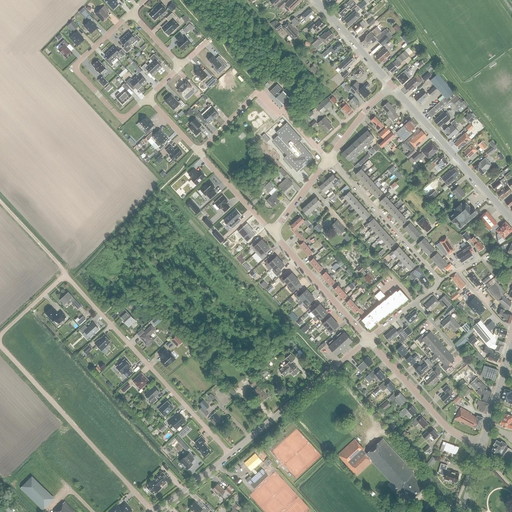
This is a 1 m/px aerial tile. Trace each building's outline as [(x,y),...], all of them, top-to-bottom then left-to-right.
[(105,0),(106,1),(107,2),(110,5),(109,6),(113,10),(117,6),(116,6),(118,4),(116,1),(117,0),(105,0)] [(289,0),(286,4),(282,0),(273,0),(271,3),(276,8),(277,6),(280,10),(285,6),(290,12),(297,5),(297,4),(300,0),(289,0)] [(349,4),(352,1),(351,0),(347,0),(344,3),(345,4),(343,6),(337,11),(341,16),(347,10),(349,8),(348,7),(350,5),(349,4)] [(368,1),(367,0),(364,0),(358,6),(361,10),(368,4),(366,2),(368,1)] [(154,9),(149,14),(154,20),(160,15),(160,16),(166,9),(160,2),(153,9),(154,9)] [(174,11),(177,5),(172,2),(169,8),(174,11)] [(106,18),(108,16),(106,13),(108,10),(104,6),(96,14),(102,21),(104,21),(106,19),(106,18)] [(314,18),(312,15),(313,13),(310,10),(309,11),(308,10),(302,16),(298,19),(303,24),(306,21),(310,18),(312,20),(314,18)] [(360,16),(355,11),(345,20),(349,26),(360,16)] [(174,30),(179,25),(175,20),(176,18),(172,13),(166,19),(169,22),(162,28),(165,32),(168,35),(171,33),(174,30)] [(97,28),(92,22),(94,20),(89,15),(87,17),(90,21),(84,26),(91,33),(97,28)] [(290,21),(295,27),(300,23),(294,17),(290,21)] [(370,26),(376,21),(372,17),(368,21),(366,22),(369,26),(370,26)] [(324,26),(320,21),(315,25),(313,23),(307,28),(309,31),(313,28),(317,33),(324,26)] [(366,24),(363,21),(359,24),(359,23),(353,29),(357,34),(363,28),(362,28),(366,24)] [(77,27),(72,22),(68,25),(74,31),(77,27)] [(294,37),(295,39),(298,36),(297,35),(298,34),(288,22),(282,28),(292,39),(294,37)] [(366,37),(360,41),(362,44),(363,43),(367,47),(371,43),(372,44),(378,40),(377,39),(377,38),(376,38),(379,35),(382,38),(378,42),(382,46),(389,40),(392,37),(388,32),(388,33),(385,30),(383,31),(378,26),(371,32),(366,37)] [(70,38),(78,46),(84,40),(79,35),(80,35),(77,31),(70,38)] [(331,40),(330,40),(334,36),(329,31),(326,34),(325,33),(320,38),(326,45),(331,40)] [(124,36),(132,45),(137,41),(138,42),(141,40),(136,35),(134,38),(129,32),(124,36)] [(413,39),(407,33),(401,38),(407,44),(413,39)] [(181,34),(176,39),(178,41),(179,40),(180,42),(177,45),(182,50),(190,43),(185,37),(184,38),(181,34)] [(132,45),(124,36),(120,41),(125,46),(123,48),(127,53),(131,49),(129,46),(131,44),(132,45)] [(319,41),(319,40),(317,37),(314,40),(310,43),(313,46),(319,41)] [(60,44),(56,47),(58,49),(58,50),(65,57),(71,52),(67,47),(69,45),(64,40),(60,44)] [(332,46),(327,50),(325,48),(320,52),(325,58),(331,52),(334,56),(343,47),(339,43),(333,48),(332,46)] [(114,46),(109,51),(118,60),(116,58),(119,56),(121,58),(123,57),(125,54),(121,50),(119,52),(114,46)] [(376,57),(381,62),(390,54),(384,48),(381,51),(381,52),(376,57)] [(400,63),(409,56),(412,52),(408,48),(396,59),(397,59),(393,63),(387,68),(389,72),(390,73),(391,73),(391,74),(397,68),(401,64),(400,63)] [(109,51),(105,55),(110,60),(107,62),(112,67),(114,65),(113,64),(118,60),(109,51)] [(152,61),(150,64),(157,71),(162,67),(156,62),(159,59),(154,54),(149,58),(152,61)] [(213,56),(208,61),(214,67),(216,69),(219,67),(221,69),(226,64),(219,57),(217,60),(213,56)] [(338,67),(343,72),(351,65),(352,65),(352,64),(352,63),(354,62),(353,61),(354,60),(351,56),(350,57),(349,56),(338,67)] [(106,68),(98,61),(96,63),(95,63),(93,64),(94,65),(93,66),(100,74),(106,68)] [(422,61),(416,66),(419,69),(425,64),(422,61)] [(150,64),(147,66),(145,64),(141,68),(145,72),(147,70),(152,76),(157,71),(150,64)] [(126,68),(119,74),(124,79),(128,76),(125,73),(129,70),(126,68)] [(200,68),(194,73),(201,81),(206,76),(209,79),(211,76),(207,72),(205,74),(200,68)] [(408,68),(405,70),(396,78),(399,81),(402,85),(411,77),(410,76),(412,74),(411,73),(411,72),(410,71),(408,68)] [(354,75),(352,76),(351,77),(354,80),(355,79),(356,80),(358,78),(358,79),(364,74),(359,69),(354,74),(354,75)] [(344,79),(349,74),(346,71),(341,75),(344,79)] [(135,78),(142,86),(146,81),(139,74),(137,72),(135,74),(137,76),(135,78)] [(431,77),(428,73),(422,78),(425,82),(431,77)] [(438,100),(440,102),(427,113),(431,118),(456,95),(454,93),(447,84),(438,74),(430,81),(439,91),(443,95),(438,100)] [(422,80),(420,78),(418,75),(415,78),(415,77),(407,84),(408,84),(405,86),(406,87),(405,88),(408,92),(412,88),(413,89),(416,86),(416,87),(420,83),(419,83),(422,80)] [(98,81),(103,87),(108,83),(103,77),(98,81)] [(246,90),(243,86),(246,83),(239,77),(235,81),(238,86),(233,91),(238,97),(246,90)] [(278,77),(276,79),(286,89),(287,87),(278,77)] [(137,90),(142,86),(135,78),(132,80),(130,78),(126,82),(130,87),(132,85),(137,90)] [(187,92),(192,88),(187,82),(184,85),(183,84),(180,87),(180,88),(178,90),(185,99),(190,95),(187,92)] [(351,88),(345,82),(342,85),(348,91),(351,88)] [(355,91),(358,88),(360,86),(356,82),(351,87),(355,91)] [(358,88),(355,91),(356,93),(358,91),(365,98),(370,93),(366,89),(369,86),(367,83),(363,86),(359,89),(358,88)] [(122,104),(131,96),(127,91),(129,89),(124,84),(122,86),(125,89),(120,94),(119,93),(116,96),(117,97),(116,97),(122,104)] [(270,91),(269,92),(270,92),(274,95),(276,97),(275,98),(276,99),(276,98),(283,106),(290,99),(283,92),(284,91),(283,91),(277,85),(278,85),(277,84),(277,85),(270,91)] [(437,91),(434,87),(428,93),(431,96),(437,91)] [(428,96),(423,90),(414,98),(419,104),(428,96)] [(231,103),(226,98),(229,95),(227,93),(224,95),(218,100),(220,102),(220,103),(223,106),(223,105),(226,108),(231,103)] [(359,103),(351,94),(349,97),(351,99),(349,101),(355,107),(359,103)] [(178,102),(171,95),(165,101),(173,110),(179,104),(182,108),(185,105),(181,100),(178,102)] [(321,115),(333,104),(327,98),(316,108),(321,115)] [(454,104),(460,112),(466,107),(462,102),(461,103),(458,100),(454,104)] [(341,108),(346,114),(351,110),(346,104),(345,104),(343,102),(341,104),(343,106),(341,108)] [(388,113),(387,114),(393,120),(398,116),(394,112),(396,111),(388,102),(382,107),(388,113)] [(206,110),(214,119),(219,115),(208,104),(206,106),(208,108),(206,110)] [(214,119),(206,110),(201,115),(209,123),(214,119)] [(447,112),(445,114),(444,112),(438,117),(434,121),(439,127),(444,123),(444,124),(450,119),(447,115),(448,114),(447,112)] [(470,113),(464,118),(469,124),(474,119),(474,118),(476,117),(473,113),(471,115),(470,113)] [(146,117),(145,118),(144,117),(142,120),(140,122),(145,128),(143,131),(147,135),(152,131),(150,129),(153,125),(146,117)] [(380,123),(375,117),(370,121),(376,126),(375,127),(377,130),(383,126),(380,123)] [(198,128),(202,125),(195,118),(190,123),(192,125),(189,128),(196,136),(201,131),(198,128)] [(318,123),(326,133),(332,128),(328,123),(328,122),(324,118),(318,123)] [(410,119),(396,133),(404,141),(412,133),(410,131),(416,125),(410,119)] [(458,131),(455,128),(457,126),(455,125),(457,124),(454,120),(451,123),(452,125),(448,128),(448,127),(444,131),(446,134),(449,138),(453,134),(454,135),(458,131)] [(318,124),(315,121),(310,125),(313,129),(318,124)] [(278,135),(273,140),(287,155),(284,158),(297,172),(303,166),(301,165),(305,161),(307,163),(313,157),(301,143),(300,144),(299,142),(302,139),(287,123),(286,123),(276,133),(278,135)] [(150,138),(154,143),(164,134),(160,129),(155,134),(152,132),(146,137),(149,139),(150,138)] [(414,148),(415,149),(423,142),(422,141),(426,137),(421,131),(421,132),(418,129),(414,133),(415,133),(404,143),(409,148),(412,146),(413,146),(412,147),(413,148),(414,148)] [(383,140),(387,135),(383,131),(379,135),(383,140)] [(370,133),(366,137),(372,144),(376,140),(370,133)] [(391,133),(379,144),(382,147),(387,143),(387,142),(394,136),(391,133)] [(462,146),(463,147),(471,139),(468,136),(465,133),(457,140),(458,141),(454,144),(459,149),(462,146)] [(168,138),(164,134),(154,143),(158,147),(160,150),(165,146),(163,144),(168,138)] [(265,134),(261,137),(267,143),(270,140),(265,134)] [(366,137),(362,141),(368,147),(372,144),(366,137)] [(362,141),(358,144),(364,151),(368,147),(362,141)] [(480,153),(482,155),(485,153),(483,151),(487,148),(482,142),(478,146),(482,151),(480,153)] [(358,144),(354,148),(360,155),(364,151),(358,144)] [(420,160),(425,155),(428,159),(438,150),(432,144),(420,154),(418,151),(409,160),(412,163),(418,158),(420,160)] [(468,157),(469,158),(477,151),(472,145),(464,152),(465,154),(464,155),(466,158),(468,157)] [(177,148),(174,150),(170,146),(166,150),(170,155),(169,155),(174,161),(182,154),(177,148)] [(354,148),(349,152),(355,158),(360,155),(354,148)] [(408,159),(416,152),(413,149),(405,156),(408,159)] [(349,152),(345,155),(351,162),(355,158),(349,152)] [(156,156),(154,158),(157,162),(163,156),(160,153),(156,156)] [(434,160),(426,167),(429,171),(434,167),(438,172),(441,169),(448,163),(446,160),(444,159),(445,158),(443,155),(439,159),(437,157),(434,160)] [(383,156),(379,159),(385,166),(389,162),(383,156)] [(379,159),(374,163),(380,170),(385,166),(379,159)] [(491,166),(485,159),(480,163),(479,163),(473,168),(477,171),(478,170),(482,175),(486,171),(486,170),(491,166)] [(374,163),(370,167),(376,173),(380,170),(374,163)] [(395,164),(389,170),(393,174),(399,168),(395,164)] [(370,167),(366,170),(372,177),(376,173),(370,167)] [(281,168),(278,171),(279,171),(284,177),(287,174),(281,168)] [(459,174),(454,169),(449,173),(449,172),(441,179),(448,186),(457,178),(456,177),(459,174)] [(205,176),(200,171),(197,174),(196,173),(197,173),(194,170),(189,175),(192,178),(191,179),(196,184),(205,176)] [(366,170),(362,174),(368,181),(372,177),(366,170)] [(333,174),(329,178),(335,185),(340,181),(333,174)] [(396,174),(392,178),(398,184),(402,181),(396,174)] [(286,179),(278,186),(284,192),(293,184),(288,178),(287,178),(286,179)] [(329,178),(324,182),(331,189),(335,185),(329,178)] [(392,178),(388,181),(394,188),(398,184),(392,178)] [(497,192),(503,187),(507,184),(503,178),(499,181),(492,187),(495,190),(497,192)] [(214,187),(209,181),(204,186),(203,185),(200,189),(205,195),(206,194),(210,199),(216,194),(212,189),(214,187)] [(388,181),(384,185),(390,192),(394,188),(388,181)] [(274,187),(269,182),(264,187),(268,192),(274,187)] [(324,182),(320,186),(326,193),(331,189),(324,182)] [(432,182),(422,191),(426,195),(436,186),(433,182),(432,182)] [(347,185),(341,191),(344,194),(348,190),(347,190),(349,188),(347,185)] [(384,185),(380,189),(386,195),(390,192),(384,185)] [(455,196),(462,190),(458,186),(452,192),(455,196)] [(511,192),(508,187),(504,190),(503,188),(497,193),(502,199),(511,192)] [(380,189),(375,192),(381,199),(386,195),(380,189)] [(462,190),(455,196),(458,200),(465,194),(462,190)] [(431,199),(437,194),(435,191),(429,196),(431,199)] [(276,192),(266,201),(273,208),(279,203),(276,199),(279,196),(276,192)] [(348,193),(341,200),(345,205),(353,198),(348,193)] [(413,193),(409,196),(415,203),(419,199),(413,193)] [(227,201),(222,196),(215,203),(219,208),(221,207),(224,211),(229,207),(225,203),(227,201)] [(409,196),(405,200),(411,207),(415,203),(409,196)] [(316,197),(312,201),(318,208),(322,204),(316,197)] [(353,198),(345,205),(349,209),(357,203),(353,198)] [(405,200),(400,204),(406,210),(411,207),(405,200)] [(312,201),(307,205),(313,212),(318,208),(312,201)] [(196,214),(200,211),(193,203),(190,207),(196,214)] [(357,203),(349,209),(354,214),(361,207),(357,203)] [(466,224),(472,219),(477,214),(472,208),(470,209),(465,203),(463,205),(462,206),(460,204),(456,207),(454,209),(456,211),(454,213),(448,218),(453,224),(455,222),(460,228),(466,224)] [(400,204),(396,207),(402,214),(406,210),(400,204)] [(307,205),(303,209),(309,216),(313,212),(307,205)] [(396,207),(392,211),(398,218),(402,214),(396,207)] [(428,209),(424,213),(430,220),(434,216),(428,209)] [(235,211),(224,221),(230,227),(230,226),(233,229),(239,223),(236,221),(241,217),(235,211)] [(365,211),(357,218),(361,223),(369,216),(365,211)] [(511,230),(505,223),(500,228),(486,212),(479,218),(492,233),(496,230),(497,231),(499,233),(497,235),(498,240),(499,241),(498,242),(500,244),(506,240),(504,238),(511,230)] [(424,213),(420,217),(426,223),(430,220),(424,213)] [(369,216),(361,223),(365,228),(373,221),(369,216)] [(420,217),(416,220),(422,227),(426,223),(420,217)] [(301,218),(297,222),(303,229),(307,225),(301,218)] [(416,220),(411,224),(417,231),(422,227),(416,220)] [(340,233),(341,234),(345,231),(343,229),(345,228),(337,221),(332,226),(339,234),(340,233)] [(373,221),(365,228),(370,232),(378,226),(373,221)] [(297,222),(293,226),(299,232),(303,229),(297,222)] [(247,223),(238,232),(247,242),(254,236),(255,235),(252,231),(253,230),(247,223)] [(314,228),(319,232),(321,234),(324,230),(318,224),(314,228)] [(411,224),(407,228),(413,234),(417,231),(411,224)] [(293,226),(289,230),(295,236),(299,232),(293,226)] [(385,231),(380,235),(387,243),(392,239),(385,231)] [(465,232),(461,235),(467,241),(470,238),(465,232)] [(219,234),(215,237),(221,243),(224,240),(219,234)] [(380,235),(375,240),(382,247),(387,243),(380,235)] [(448,255),(455,251),(446,237),(439,242),(448,255)] [(478,241),(478,242),(474,237),(471,240),(473,243),(472,243),(474,245),(479,252),(482,249),(483,250),(484,248),(484,247),(483,245),(482,246),(478,241)] [(258,251),(265,244),(261,240),(256,244),(254,242),(250,246),(253,250),(255,249),(258,251)] [(310,240),(304,246),(307,250),(314,244),(310,240)] [(375,240),(370,244),(377,252),(382,247),(375,240)] [(426,240),(420,246),(425,252),(434,244),(432,243),(430,245),(426,240)] [(270,249),(265,244),(258,251),(260,254),(258,255),(262,260),(266,256),(264,253),(270,249)] [(314,244),(307,250),(311,254),(318,248),(314,244)] [(434,244),(425,252),(431,258),(437,253),(433,248),(435,246),(434,244)] [(472,255),(468,250),(471,248),(468,244),(466,245),(462,248),(460,249),(462,252),(457,256),(461,263),(472,255)] [(507,252),(502,246),(498,249),(502,255),(507,252)] [(318,248),(311,254),(315,259),(321,252),(318,248)] [(321,252),(315,259),(318,263),(325,256),(321,252)] [(404,252),(399,257),(406,265),(411,260),(404,252)] [(239,262),(244,257),(241,253),(235,258),(239,262)] [(494,265),(499,258),(500,258),(495,254),(494,255),(489,261),(494,265)] [(439,255),(433,261),(439,267),(447,259),(446,257),(443,260),(439,255)] [(273,268),(280,261),(276,256),(271,261),(269,259),(265,263),(268,267),(270,265),(273,268)] [(510,265),(511,261),(501,256),(499,259),(510,265)] [(399,257),(394,261),(401,269),(406,265),(399,257)] [(447,259),(439,267),(445,273),(451,268),(447,263),(449,261),(447,259)] [(285,265),(280,261),(273,268),(275,270),(273,272),(277,276),(281,272),(279,270),(285,265)] [(394,261),(389,265),(396,273),(401,269),(394,261)] [(332,262),(325,268),(329,272),(336,266),(332,262)] [(361,264),(357,268),(361,272),(365,268),(361,264)] [(336,266),(329,272),(332,276),(339,270),(336,266)] [(430,283),(425,275),(424,275),(423,273),(419,267),(410,274),(414,279),(417,277),(419,279),(422,284),(423,283),(426,288),(430,285),(429,284),(430,283)] [(332,285),(336,281),(326,270),(322,275),(332,285)] [(339,270),(332,276),(336,281),(343,274),(339,270)] [(371,272),(365,276),(370,284),(376,280),(371,272)] [(288,285),(295,277),(291,273),(286,277),(284,275),(280,279),(283,283),(285,282),(288,285)] [(343,274),(336,281),(340,285),(347,279),(343,274)] [(451,277),(461,290),(466,286),(456,274),(451,277)] [(477,279),(478,278),(474,274),(469,278),(472,283),(473,282),(476,286),(481,283),(477,279)] [(484,285),(493,278),(490,274),(481,282),(484,285)] [(295,277),(288,285),(290,287),(288,289),(292,293),(296,289),(294,287),(300,282),(295,277)] [(485,285),(488,288),(498,302),(503,305),(502,309),(499,308),(498,314),(502,317),(502,319),(506,320),(505,322),(510,323),(511,316),(511,315),(508,314),(508,313),(504,312),(505,310),(504,310),(505,307),(509,310),(511,303),(502,296),(506,293),(494,278),(485,285)] [(353,288),(346,294),(350,298),(357,292),(353,288)] [(303,301),(310,294),(306,290),(301,294),(299,292),(295,296),(298,300),(300,299),(303,301)] [(400,290),(398,292),(396,291),(393,294),(402,304),(403,304),(409,299),(400,290)] [(375,296),(380,302),(386,297),(381,291),(375,296)] [(68,292),(59,300),(64,305),(67,302),(68,304),(71,302),(70,300),(73,297),(68,292)] [(357,292),(350,298),(353,302),(360,296),(357,292)] [(450,297),(453,301),(459,296),(457,292),(450,297)] [(315,299),(310,294),(303,301),(305,304),(303,306),(307,310),(311,306),(309,303),(315,299)] [(397,309),(402,304),(393,294),(391,296),(390,296),(387,298),(396,308),(397,309)] [(445,295),(439,300),(447,309),(452,305),(450,303),(450,302),(448,299),(445,295)] [(360,296),(353,302),(357,306),(364,300),(360,296)] [(73,297),(70,300),(71,302),(73,304),(78,309),(80,307),(81,307),(82,307),(73,297)] [(369,301),(374,307),(378,304),(376,302),(377,301),(374,297),(369,301)] [(425,305),(426,306),(425,308),(428,311),(429,310),(431,311),(440,303),(434,297),(425,305)] [(475,297),(467,304),(475,312),(476,311),(480,314),(485,309),(477,301),(478,300),(475,297)] [(391,313),(396,308),(387,298),(385,301),(384,300),(381,303),(390,313),(390,312),(391,313)] [(364,300),(357,306),(361,310),(368,304),(364,300)] [(390,313),(381,303),(379,305),(378,305),(376,308),(384,317),(385,317),(390,313)] [(316,316),(323,309),(319,304),(311,311),(316,316)] [(449,316),(455,310),(452,306),(445,312),(449,316)] [(49,315),(48,316),(48,317),(53,322),(55,320),(59,324),(65,318),(60,312),(58,314),(56,313),(51,308),(46,312),(49,315)] [(378,322),(384,317),(376,308),(369,314),(376,322),(377,321),(378,322)] [(323,309),(316,316),(320,320),(328,313),(323,309)] [(133,320),(124,310),(118,315),(123,321),(124,320),(128,325),(133,320)] [(418,315),(415,311),(411,315),(410,314),(405,318),(410,324),(418,317),(417,316),(418,315)] [(376,322),(369,314),(362,320),(366,324),(365,325),(368,328),(369,328),(370,329),(376,324),(375,323),(376,322)] [(157,316),(152,321),(155,325),(161,320),(157,316)] [(327,328),(335,321),(330,316),(322,324),(327,328)] [(460,327),(450,316),(442,323),(443,324),(441,325),(444,328),(446,327),(447,328),(449,326),(454,332),(460,327)] [(481,320),(472,327),(488,346),(492,348),(496,350),(495,351),(501,353),(504,345),(498,343),(499,341),(497,340),(481,320)] [(335,321),(327,328),(331,333),(339,326),(335,321)] [(84,331),(90,337),(98,329),(93,323),(87,328),(85,325),(79,330),(82,333),(84,331)] [(465,333),(471,328),(466,323),(461,328),(465,333)] [(153,340),(149,335),(155,330),(151,326),(140,336),(142,339),(142,340),(145,343),(144,344),(146,346),(147,345),(147,346),(153,340)] [(398,335),(401,338),(398,340),(400,343),(408,336),(402,330),(398,333),(395,328),(384,336),(389,342),(398,335)] [(459,349),(467,341),(465,339),(474,330),(472,328),(455,344),(459,349)] [(497,335),(505,337),(507,331),(495,328),(494,333),(498,334),(497,335)] [(344,348),(351,342),(352,341),(350,338),(347,335),(347,334),(347,335),(345,333),(344,333),(342,335),(340,332),(337,336),(339,338),(337,340),(344,348)] [(427,344),(435,337),(430,332),(424,338),(422,335),(417,339),(419,342),(421,344),(424,341),(427,344)] [(98,339),(94,343),(101,350),(104,347),(105,348),(105,347),(108,350),(110,348),(108,344),(110,342),(105,336),(104,335),(99,340),(98,339)] [(171,340),(177,347),(182,342),(176,335),(171,340)] [(473,335),(467,341),(468,341),(472,346),(478,340),(473,335)] [(212,345),(217,340),(213,336),(208,341),(212,345)] [(406,347),(404,344),(410,339),(408,337),(400,344),(402,346),(397,350),(402,356),(407,352),(404,348),(406,347)] [(428,346),(432,350),(440,343),(435,337),(427,344),(424,347),(426,349),(428,346)] [(291,340),(289,342),(297,352),(300,350),(291,340)] [(344,348),(337,340),(335,342),(333,340),(329,343),(331,345),(328,347),(336,355),(337,354),(344,348)] [(440,343),(432,350),(435,354),(432,356),(433,358),(444,348),(440,343)] [(86,354),(92,349),(89,344),(82,350),(86,354)] [(500,355),(491,350),(485,347),(483,352),(489,355),(487,358),(490,360),(491,359),(496,362),(500,355)] [(438,358),(441,361),(449,354),(444,348),(433,358),(435,360),(438,358)] [(165,349),(159,354),(163,359),(161,361),(166,367),(171,362),(172,362),(175,359),(178,356),(173,351),(170,353),(169,354),(165,349)] [(485,361),(477,352),(472,356),(476,360),(477,360),(481,364),(485,361)] [(284,366),(282,368),(282,367),(280,369),(279,371),(283,376),(288,372),(290,373),(293,376),(299,372),(296,368),(297,368),(291,361),(294,359),(290,354),(285,358),(288,362),(284,366)] [(417,359),(420,362),(422,361),(416,354),(412,358),(410,356),(406,360),(411,365),(415,362),(415,361),(417,359)] [(449,354),(441,361),(444,364),(441,367),(445,371),(450,367),(448,365),(454,359),(449,354)] [(357,368),(361,372),(368,366),(368,367),(373,362),(368,357),(363,361),(364,361),(357,368)] [(116,367),(122,374),(123,373),(127,377),(132,373),(129,368),(131,366),(125,359),(122,362),(121,362),(120,361),(119,363),(119,364),(116,367)] [(422,361),(420,362),(418,364),(420,366),(415,370),(420,375),(424,371),(428,367),(422,360),(422,361)] [(241,368),(249,377),(252,375),(244,366),(241,368)] [(480,372),(482,372),(481,373),(485,377),(494,380),(497,370),(484,366),(483,369),(481,368),(480,372)] [(437,369),(434,372),(430,376),(431,378),(426,382),(429,386),(432,383),(434,385),(440,380),(437,377),(441,373),(437,369)] [(373,370),(366,377),(364,378),(369,383),(371,381),(376,376),(380,381),(385,376),(380,370),(376,373),(373,370)] [(133,381),(141,389),(149,381),(141,373),(133,381)] [(268,397),(256,383),(258,382),(254,377),(248,383),(251,387),(253,386),(255,388),(251,391),(261,403),(268,397)] [(492,392),(486,389),(487,388),(476,378),(470,384),(476,391),(476,392),(482,398),(482,399),(488,402),(492,392)] [(463,381),(462,379),(459,382),(463,388),(467,384),(464,380),(463,381)] [(390,382),(386,386),(383,382),(379,386),(383,391),(387,388),(391,392),(396,388),(390,382)] [(122,389),(124,392),(130,387),(127,384),(122,389)] [(453,392),(447,385),(442,389),(446,394),(441,398),(445,404),(452,398),(451,396),(452,393),(453,392)] [(468,394),(471,391),(467,386),(461,392),(466,397),(468,394)] [(158,400),(156,398),(156,396),(159,393),(154,387),(145,395),(151,401),(150,401),(153,404),(158,400)] [(382,392),(379,388),(371,395),(374,398),(376,396),(377,397),(382,392)] [(511,391),(504,389),(501,400),(507,402),(507,403),(511,404),(511,391)] [(389,398),(393,402),(396,405),(397,403),(400,406),(407,400),(400,392),(395,397),(393,394),(389,398)] [(457,404),(463,398),(459,395),(453,401),(457,404)] [(209,406),(203,400),(199,404),(202,407),(197,411),(204,418),(208,414),(205,410),(209,406)] [(480,412),(486,414),(489,404),(478,400),(477,405),(479,406),(478,409),(481,410),(480,412)] [(160,402),(154,408),(157,411),(159,409),(165,416),(173,408),(167,401),(163,405),(160,402)] [(385,410),(391,405),(387,401),(380,407),(382,409),(384,411),(385,410)] [(407,406),(403,410),(400,412),(404,416),(406,414),(409,411),(413,416),(418,412),(412,406),(409,409),(407,406)] [(483,418),(477,416),(476,418),(468,413),(468,412),(461,408),(454,419),(460,422),(460,421),(473,428),(474,427),(479,429),(483,418)] [(224,425),(222,423),(223,421),(215,412),(209,418),(211,421),(215,426),(215,425),(218,428),(219,427),(221,428),(224,425)] [(173,426),(175,429),(176,428),(176,429),(185,421),(179,414),(174,419),(173,418),(168,423),(171,427),(173,425),(173,426)] [(500,420),(500,422),(500,423),(500,424),(502,424),(502,426),(503,427),(506,428),(507,426),(511,427),(510,428),(511,428),(511,418),(511,417),(511,416),(509,415),(505,414),(503,419),(502,419),(501,419),(500,420)] [(420,415),(412,422),(410,424),(411,425),(413,424),(415,426),(419,423),(424,428),(429,424),(422,417),(420,415)] [(167,428),(163,423),(157,428),(161,432),(167,428)] [(187,426),(178,434),(182,438),(186,434),(191,430),(187,426)] [(439,436),(433,430),(429,434),(427,431),(423,436),(427,440),(431,436),(435,440),(439,436)] [(197,445),(195,447),(204,457),(210,451),(203,443),(205,441),(201,437),(195,443),(197,445)] [(410,494),(413,498),(422,489),(418,484),(419,483),(414,477),(415,476),(411,472),(414,470),(410,465),(408,467),(383,439),(365,455),(361,451),(363,449),(354,440),(337,455),(357,476),(372,462),(396,488),(397,488),(401,492),(402,490),(405,493),(407,494),(410,494)] [(507,454),(509,455),(511,451),(505,446),(506,445),(501,441),(500,443),(496,440),(493,445),(495,446),(492,450),(496,453),(496,452),(505,457),(507,454)] [(454,457),(455,454),(456,455),(459,447),(446,443),(445,445),(442,444),(440,451),(443,452),(444,450),(452,453),(451,456),(454,457)] [(185,456),(179,461),(187,470),(192,465),(190,462),(191,461),(191,462),(194,459),(189,454),(185,457),(185,456)] [(267,467),(272,463),(268,459),(263,463),(267,467)] [(456,482),(457,482),(459,477),(458,477),(459,474),(447,470),(447,471),(446,470),(447,466),(441,464),(438,473),(445,476),(445,479),(456,482)] [(262,469),(252,479),(250,476),(246,480),(251,486),(251,485),(254,489),(268,476),(265,472),(262,469)] [(156,493),(161,488),(159,486),(167,478),(162,473),(154,481),(153,479),(148,484),(149,486),(147,487),(152,493),(154,491),(156,493)] [(21,488),(43,510),(54,499),(32,477),(21,488)] [(212,489),(220,497),(225,492),(217,484),(212,489)] [(202,508),(195,501),(189,508),(193,511),(199,511),(201,511),(202,511),(207,511),(210,510),(205,505),(202,508)] [(75,511),(65,502),(55,511),(75,511)] [(230,511),(238,511),(236,510),(239,507),(235,503),(231,507),(233,510),(230,511)]
